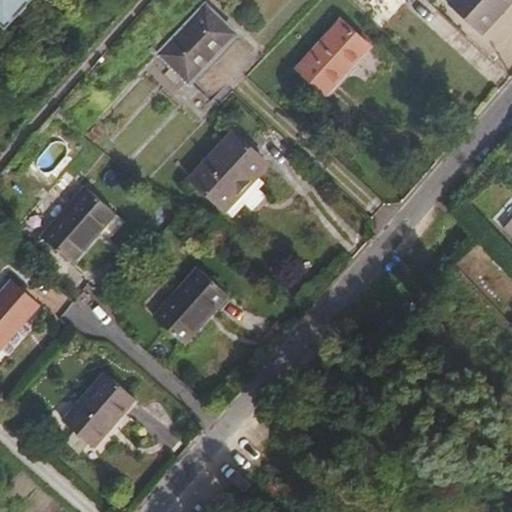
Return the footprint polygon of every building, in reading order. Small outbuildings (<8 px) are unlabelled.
[(20,0),(0,0),(0,21),(1,22),(20,0)] [(207,0),(206,0),(160,47),(172,58),(168,63),(181,75),(186,70),(195,79),(240,33),(207,0)] [(450,0),(482,28),(507,0),(450,0)] [(342,18),(299,64),(331,96),(362,63),(358,59),(371,45),(342,18)] [(232,127),(190,174),(231,214),(264,179),(256,172),(267,160),(232,127)] [(82,181),(39,228),(68,255),(112,208),(82,181)] [(511,217),(502,229),(511,237),(511,217)] [(194,265),(151,311),(180,338),(223,291),(194,265)] [(9,271),(0,280),(0,332),(34,294),(9,271)] [(100,369),(57,415),(86,441),(128,395),(100,369)]
